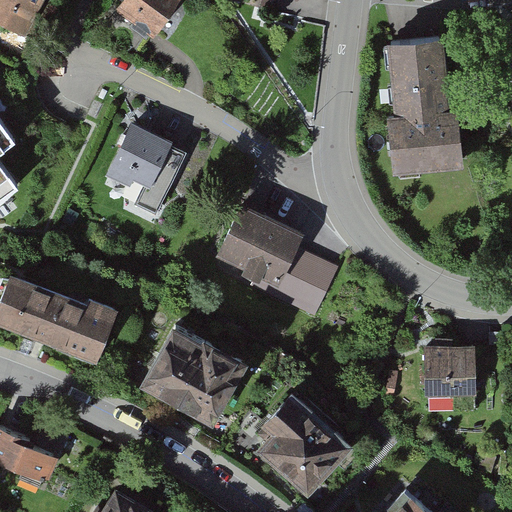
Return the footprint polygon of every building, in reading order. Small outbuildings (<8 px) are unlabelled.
[(0,0),(0,36),(22,47),(45,1),(42,0),(0,0)] [(176,0),(118,0),(112,10),(151,37),(176,0)] [(433,36),(385,41),(392,112),(382,113),(388,173),(462,166),(456,106),(440,108),(433,36)] [(0,162),(16,151),(0,130),(0,207),(16,196),(0,174),(0,162)] [(167,153),(127,135),(106,179),(147,198),(167,153)] [(299,241),(236,214),(207,281),(311,325),(333,275),(292,258),(299,241)] [(111,323),(4,283),(0,294),(0,337),(93,372),(111,323)] [(242,372),(168,336),(137,400),(210,436),(242,372)] [(470,354),(420,355),(421,405),(472,404),(470,354)] [(349,452),(286,401),(243,454),(307,505),(349,452)] [(56,461),(0,439),(0,474),(44,492),(56,461)] [(425,511),(403,491),(384,511),(425,511)] [(133,511),(109,498),(100,511),(133,511)]
